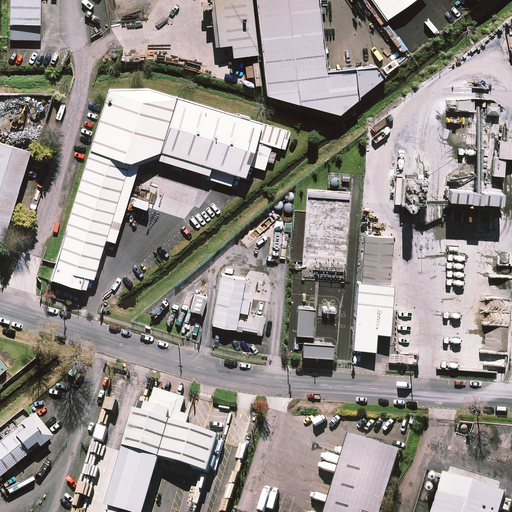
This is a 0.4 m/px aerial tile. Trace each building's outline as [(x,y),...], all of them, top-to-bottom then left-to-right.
[(11,0),(12,21),(41,21),(41,0),(11,0)] [(258,45),(252,0),(216,0),(223,49),(258,45)] [(317,0),(252,0),(258,45),(265,90),(338,109),(387,71),(378,60),(327,67),(317,0)] [(405,0),(378,0),(387,13),(405,0)] [(109,85),(53,273),(83,282),(86,270),(95,272),(107,233),(117,236),(140,159),(159,155),(177,94),(148,83),(109,85)] [(177,92),(177,94),(159,155),(241,179),(248,157),(269,164),(276,140),(287,143),(292,126),(177,92)] [(473,100),(447,100),(446,112),(473,113),(473,100)] [(499,103),(489,102),(488,105),(484,105),(484,113),(498,114),(499,103)] [(33,146),(0,136),(0,238),(3,240),(33,146)] [(511,141),(505,141),(496,140),(496,151),(489,150),(487,175),(502,176),(503,157),(511,158),(511,141)] [(408,178),(395,178),(394,206),(407,207),(408,178)] [(357,185),(311,182),(305,268),(351,271),(357,185)] [(498,191),(440,187),(439,200),(497,203),(498,191)] [(291,223),(284,222),(282,230),(290,231),(291,223)] [(393,230),(364,228),(358,320),(387,322),(393,230)] [(246,271),(224,268),(215,317),(237,321),(246,271)] [(206,295),(194,292),(190,308),(201,312),(206,295)] [(314,308),(297,307),(296,333),(312,334),(314,308)] [(418,311),(394,309),(392,351),(415,352),(418,311)] [(332,342),(302,340),(301,353),(331,355),(332,342)] [(0,382),(2,381),(0,378),(0,368),(8,362),(0,351),(0,382)] [(389,355),(389,364),(416,366),(417,356),(389,355)] [(221,432),(138,406),(127,443),(164,455),(210,469),(221,432)] [(0,470),(52,429),(35,408),(0,435),(0,470)] [(381,511),(400,455),(350,439),(326,511),(381,511)] [(146,511),(164,455),(127,443),(108,501),(142,511),(146,511)] [(498,511),(504,495),(442,476),(430,511),(498,511)]
